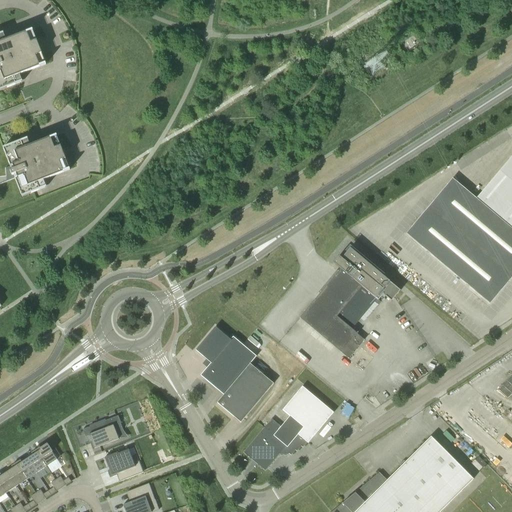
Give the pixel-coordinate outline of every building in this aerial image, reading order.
[(32,30),(0,42),(0,91),(7,88),(17,84),(17,83),(15,84),(13,78),(46,65),(40,50),(38,45),(32,30)] [(15,178),(22,197),(35,193),(41,190),(41,189),(39,189),(37,183),(70,170),(56,136),(23,148),(21,142),(23,142),(22,141),(12,144),(3,148),(10,166),(5,168),(6,177),(11,176),(14,175),(15,178)] [(511,156),(476,199),(452,179),(406,234),(490,304),(511,277),(511,156)] [(340,269),(338,272),(325,288),(300,318),(348,359),(364,340),(352,330),(374,302),(377,305),(380,302),(378,301),(383,295),(391,302),(400,291),(349,248),(341,258),(339,257),(333,263),(340,269)] [(224,395),(250,364),(257,356),(242,344),(233,336),(230,340),(215,328),(196,351),(206,360),(205,361),(210,365),(201,376),(224,395)] [(250,364),(224,395),(217,403),(241,423),(249,413),(274,384),(250,364)] [(308,443),(326,421),(309,407),(297,422),(290,416),(281,427),(273,421),(266,430),(247,453),(265,468),(278,453),(287,453),(291,456),(295,450),(297,452),(301,446),(303,448),(307,443),(308,443)] [(118,416),(92,426),(83,430),(86,437),(89,436),(94,449),(119,439),(113,426),(121,423),(118,416)] [(440,511),(473,480),(438,444),(431,437),(387,481),(379,473),(332,511),(440,511)] [(52,451),(47,444),(41,448),(40,447),(36,450),(47,467),(57,460),(56,459),(60,456),(56,449),(52,451)] [(37,473),(47,467),(36,450),(31,453),(33,455),(27,459),(37,473)] [(117,453),(107,457),(111,466),(113,466),(114,469),(107,472),(110,478),(117,476),(119,482),(142,473),(137,462),(133,464),(128,450),(118,454),(117,453)] [(37,473),(27,459),(22,463),(20,460),(16,463),(27,480),(37,473)] [(17,487),(27,480),(16,463),(11,466),(13,469),(7,472),(17,487)] [(17,487),(7,472),(2,476),(0,474),(0,473),(0,483),(7,493),(17,487)] [(71,482),(69,478),(63,481),(66,485),(65,485),(66,486),(71,482),(71,481),(71,482)] [(149,484),(133,490),(135,497),(122,502),(125,511),(147,511),(151,511),(147,501),(154,498),(149,484)]
